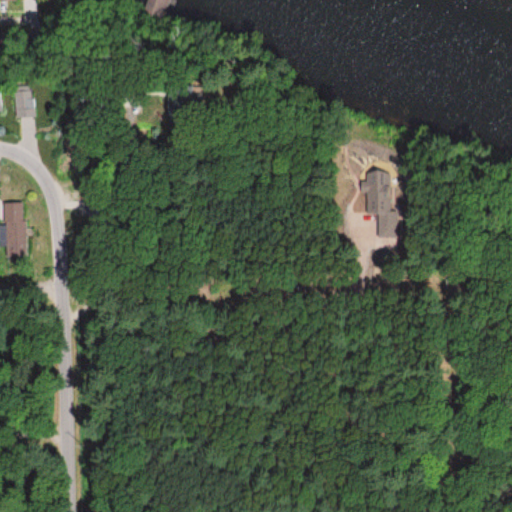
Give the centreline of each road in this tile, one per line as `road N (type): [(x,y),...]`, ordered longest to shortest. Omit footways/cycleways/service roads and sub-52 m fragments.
road 1 (residential): [(77,511),(58,205),(42,170),(0,149)]
road 2 (residential): [(77,483),(134,471),(154,392),(165,186)]
road 3 (residential): [(0,57),(298,134)]
